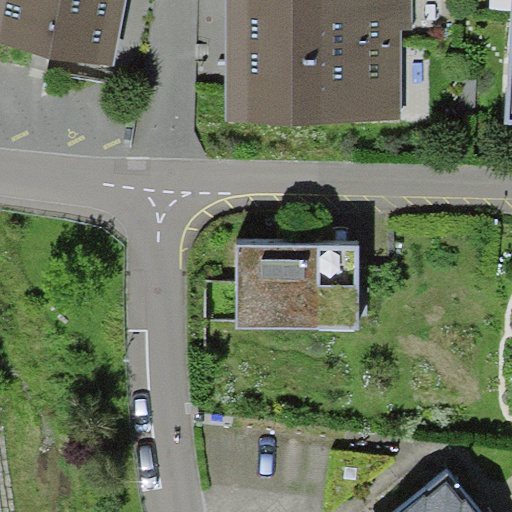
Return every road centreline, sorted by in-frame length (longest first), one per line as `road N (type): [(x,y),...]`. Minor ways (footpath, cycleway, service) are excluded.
road 1 (residential): [(511,187),(164,186)]
road 2 (residential): [(179,511),(160,407),(164,186)]
road 3 (unknown): [(164,186),(184,0)]
road 4 (residential): [(164,186),(0,165)]
